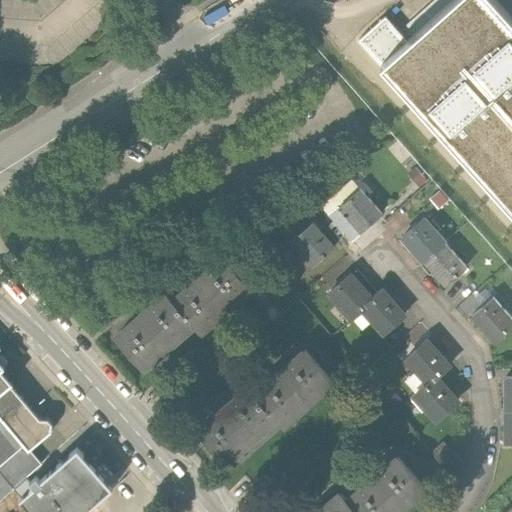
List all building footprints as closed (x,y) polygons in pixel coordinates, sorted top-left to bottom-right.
[(385,16),(358,40),(511,212),(511,20),(494,0),(435,0),(399,33),(385,16)] [(422,167),(416,173),(427,185),(433,179),(422,167)] [(339,207),(360,233),(361,233),(381,216),(359,190),(339,207)] [(350,242),(360,233),(339,207),(329,216),(350,242)] [(423,263),(445,244),(424,220),(402,239),(423,263)] [(291,242),(313,267),(334,249),(312,224),(291,242)] [(445,244),(423,263),(445,287),(466,269),(445,244)] [(193,285),(172,303),(192,325),(199,332),(249,288),(223,258),(203,277),(202,276),(193,284),(193,285)] [(361,311),(372,301),(350,276),(329,295),(351,320),(361,311)] [(361,311),(383,335),(404,316),(383,291),(372,301),(361,311)] [(115,340),(142,370),(192,325),(172,303),(166,296),(145,314),(144,313),(135,321),(136,321),(115,340)] [(511,320),(494,299),(472,318),(495,342),(511,327),(511,320)] [(407,359),(429,385),(437,377),(450,365),(428,341),(407,359)] [(274,419),(280,426),(331,381),(305,352),(254,396),(274,419)] [(0,465),(23,446),(28,451),(29,450),(50,433),(51,424),(48,420),(39,419),(34,413),(10,385),(12,384),(1,371),(3,370),(3,366),(0,363),(0,362),(0,465)] [(437,421),(458,402),(437,377),(429,385),(416,397),(437,421)] [(223,463),(274,419),(254,396),(248,389),(197,433),(223,463)] [(0,465),(0,501),(12,490),(41,465),(29,450),(28,451),(23,446),(0,465)] [(448,449),(434,460),(451,478),(460,470),(461,465),(448,449)] [(77,450),(20,499),(19,501),(28,511),(83,511),(110,488),(77,450)] [(399,459),(347,503),(355,511),(397,511),(424,489),(399,459)] [(0,511),(28,511),(19,501),(20,499),(12,490),(0,501),(0,511)] [(341,495),(320,511),(355,511),(347,503),(341,495)]
